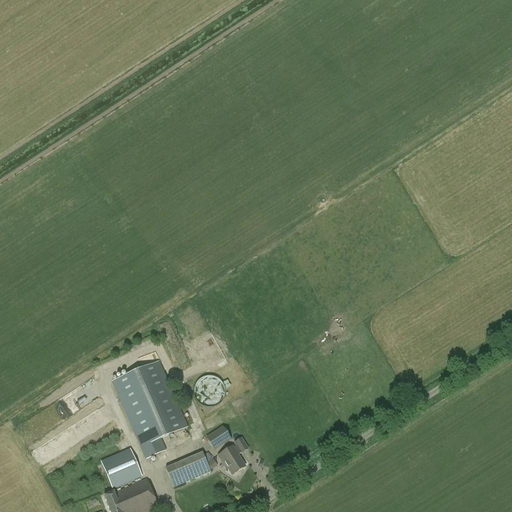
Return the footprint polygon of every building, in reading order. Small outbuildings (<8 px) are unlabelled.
[(162,441),(188,428),(159,362),(112,382),(146,461),(166,452),(162,441)] [(217,375),(195,383),(203,406),(225,398),(217,375)] [(214,452),(231,441),(222,427),(205,438),(214,452)] [(235,447),(233,449),(232,448),(218,457),(222,464),(223,463),(232,477),(245,468),(237,456),(248,449),(241,439),(233,444),(235,447)] [(142,477),(130,450),(100,462),(112,490),(142,477)] [(208,454),(203,457),(202,453),(165,470),(173,489),(210,473),(207,464),(212,461),(208,454)] [(114,494),(114,493),(103,497),(109,511),(143,511),(157,506),(146,481),(114,494)]
